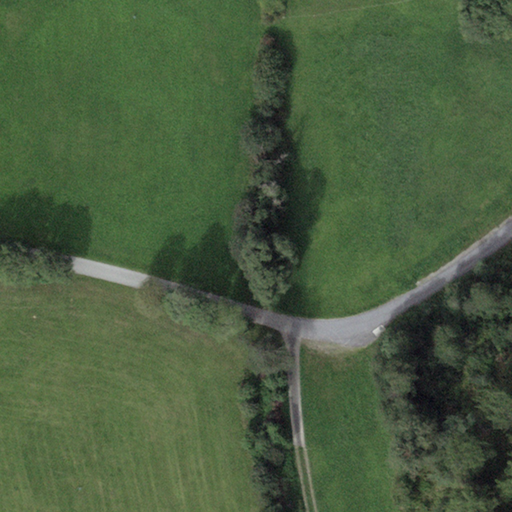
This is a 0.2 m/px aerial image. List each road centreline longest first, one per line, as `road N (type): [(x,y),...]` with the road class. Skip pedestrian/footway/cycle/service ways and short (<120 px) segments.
road 1 (track): [(359,328),(292,328),(78,264),(0,250)]
road 2 (track): [(359,328),(439,286),(511,224)]
